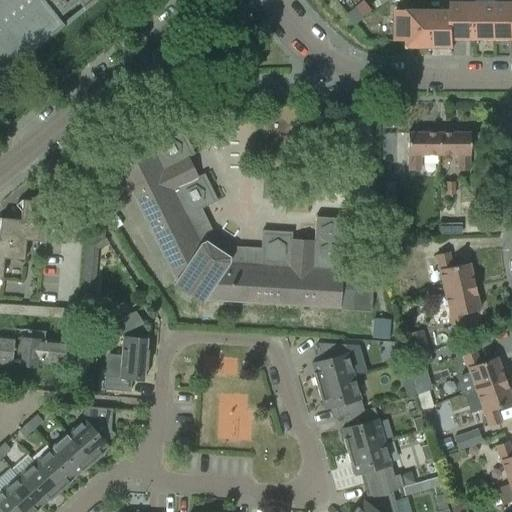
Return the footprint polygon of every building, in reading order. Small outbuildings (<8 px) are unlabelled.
[(0,0),(0,57),(52,22),(46,12),(51,18),(77,0),(0,0)] [(451,11),(452,11),(452,39),(453,39),(474,39),(474,3),(451,3),(451,11)] [(495,39),(496,3),(474,3),(474,39),(495,39)] [(511,3),(496,3),(495,39),(511,39),(511,3)] [(357,7),(349,14),(358,24),(365,17),(357,7)] [(413,40),(413,47),(430,47),(430,11),(395,11),(395,40),(413,40)] [(451,11),(430,11),(430,47),(453,47),(453,39),(452,39),(452,11),(451,11)] [(176,280),(174,284),(201,303),(204,299),(338,307),(341,270),(341,261),(343,218),(315,216),(313,242),(290,241),(291,233),(261,230),(260,248),(229,246),(214,237),(200,209),(216,201),(203,175),(196,178),(187,158),(193,155),(180,128),(117,160),(176,280)] [(438,156),(437,133),(406,133),(406,156),(407,156),(407,171),(418,171),(418,156),(438,156)] [(468,133),(437,133),(438,156),(456,156),(456,171),(468,171),(468,156),(469,156),(468,133)] [(438,183),(438,195),(455,195),(454,183),(438,183)] [(384,184),(384,203),(394,203),(394,184),(384,184)] [(21,212),(20,220),(18,239),(20,240),(43,242),(46,242),(48,221),(41,220),(43,202),(22,200),(15,205),(21,212)] [(18,239),(20,220),(0,218),(0,257),(23,260),(25,247),(19,247),(20,240),(18,239)] [(460,224),(438,224),(439,234),(461,234),(460,224)] [(80,320),(90,321),(97,249),(108,242),(102,233),(87,243),(80,320)] [(435,256),(444,294),(475,286),(470,263),(451,268),(448,253),(435,256)] [(373,263),(341,261),(341,270),(338,307),(370,309),(373,263)] [(475,286),(444,294),(452,331),(465,328),(462,314),(481,309),(475,286)] [(0,314),(63,318),(63,308),(0,303),(0,314)] [(142,339),(143,324),(134,311),(114,325),(122,337),(119,378),(104,377),(103,390),(129,392),(130,379),(143,380),(144,369),(145,369),(147,350),(146,350),(147,339),(142,339)] [(372,321),(371,338),(388,340),(389,322),(372,321)] [(0,365),(11,367),(11,366),(14,329),(0,327),(0,365)] [(11,366),(41,369),(41,364),(78,367),(81,343),(44,340),(45,331),(14,329),(11,366)] [(413,354),(428,350),(421,331),(406,335),(413,354)] [(312,373),(316,388),(353,377),(344,344),(316,343),(321,360),(311,363),(313,372),(312,373)] [(462,353),(476,391),(505,381),(496,357),(479,363),(474,349),(462,353)] [(408,359),(411,368),(431,362),(428,352),(408,359)] [(416,396),(415,394),(406,363),(397,366),(406,399),(416,396)] [(348,415),(349,416),(363,411),(363,410),(353,377),(316,388),(320,400),(321,400),(324,409),(334,406),(338,418),(348,415)] [(511,401),(505,381),(476,391),(489,427),(501,423),(496,409),(511,402),(511,401)] [(427,391),(415,394),(416,396),(420,410),(432,406),(427,391)] [(449,400),(435,402),(438,429),(453,427),(449,400)] [(83,419),(65,435),(91,463),(101,454),(100,453),(107,447),(104,444),(108,441),(104,436),(110,430),(111,409),(84,407),(83,419)] [(343,439),(347,453),(383,442),(373,407),(363,410),(363,411),(349,416),(352,426),(341,429),(344,438),(343,439)] [(36,415),(26,423),(33,430),(42,422),(36,415)] [(33,430),(26,423),(18,430),(24,438),(33,430)] [(453,438),(457,450),(481,442),(476,429),(453,438)] [(65,435),(49,449),(74,477),(81,470),(82,471),(91,463),(65,435)] [(435,443),(438,452),(452,448),(449,438),(435,443)] [(365,471),(368,484),(393,477),(393,476),(383,442),(347,453),(350,466),(351,465),(354,474),(365,471)] [(495,446),(509,483),(511,482),(511,454),(507,442),(495,446)] [(3,443),(0,446),(0,458),(9,451),(3,443)] [(49,449),(33,463),(58,492),(69,483),(68,482),(74,477),(49,449)] [(460,462),(458,453),(439,459),(442,467),(460,462)] [(33,463),(17,477),(41,505),(49,499),(49,500),(58,492),(33,463)] [(402,487),(414,484),(411,472),(399,476),(402,487)] [(356,507),(352,511),(397,511),(391,490),(402,487),(399,476),(399,474),(393,476),(393,477),(368,484),(374,504),(371,507),(363,500),(357,508),(356,507)] [(17,477),(1,492),(18,511),(35,511),(36,511),(35,510),(41,505),(17,477)] [(402,488),(404,497),(442,486),(439,478),(402,488)] [(18,511),(1,492),(0,492),(0,511),(18,511)] [(447,511),(443,495),(434,497),(438,511),(447,511)] [(449,505),(451,511),(466,511),(463,501),(449,505)]
